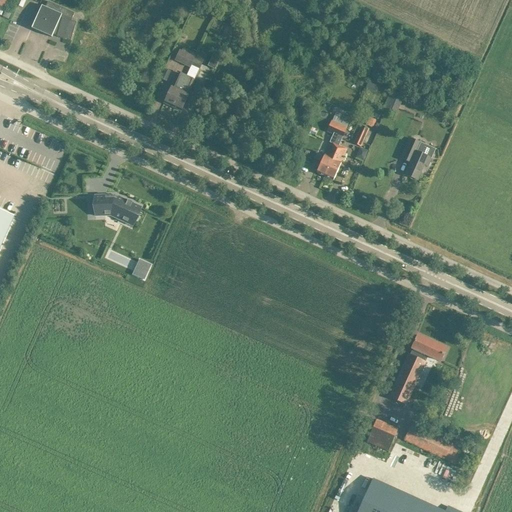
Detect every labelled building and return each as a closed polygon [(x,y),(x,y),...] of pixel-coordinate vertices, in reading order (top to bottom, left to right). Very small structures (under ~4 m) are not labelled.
[(0,0),(0,14),(1,15),(5,7),(8,0),(0,0)] [(42,5),(32,28),(34,27),(34,26),(51,33),(50,34),(51,36),(51,37),(53,33),(57,34),(57,36),(71,40),(73,31),(76,22),(71,21),(74,14),(48,2),(45,7),(42,5)] [(214,22),(212,29),(224,32),(226,25),(214,22)] [(175,61),(190,68),(191,66),(198,69),(201,61),(195,59),(196,57),(180,50),(175,61)] [(164,103),(172,107),(186,76),(179,73),(175,80),(177,81),(174,86),(172,85),(164,103)] [(186,76),(172,107),(181,110),(189,93),(186,91),(189,86),(190,87),(194,79),(186,76)] [(391,90),(384,107),(397,112),(404,95),(391,90)] [(375,110),(373,116),(379,119),(382,113),(375,110)] [(366,116),(363,123),(371,127),(374,120),(366,116)] [(341,138),(342,139),(347,128),(331,121),(326,132),(333,135),(341,138)] [(371,137),(366,135),(367,133),(371,135),(373,132),(361,126),(353,143),(361,147),(362,144),(367,146),(371,137)] [(341,138),(333,135),(330,142),(331,143),(328,150),(329,150),(327,156),(324,155),(316,172),(325,176),(338,145),(341,138)] [(401,158),(411,162),(406,174),(417,179),(424,164),(428,166),(431,158),(418,152),(422,144),(410,138),(401,158)] [(338,145),(325,176),(333,180),(341,162),(339,161),(341,156),(342,156),(346,149),(338,145)] [(96,216),(105,216),(111,216),(119,219),(131,224),(134,216),(137,217),(141,207),(132,203),(133,202),(128,200),(127,201),(118,197),(117,201),(114,199),(105,200),(104,195),(95,196),(96,216)] [(0,244),(13,215),(0,209),(0,244)] [(441,361),(446,348),(418,335),(412,348),(413,348),(410,355),(409,354),(390,397),(407,405),(425,362),(428,355),(441,361)] [(376,420),(366,442),(388,452),(398,429),(376,420)] [(411,425),(404,441),(454,465),(462,449),(411,425)] [(446,511),(373,479),(357,511),(446,511)]
